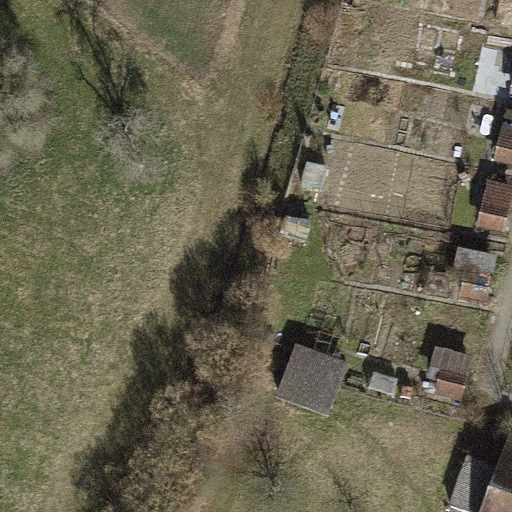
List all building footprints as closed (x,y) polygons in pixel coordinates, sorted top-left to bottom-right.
[(511,146),(502,144),(499,160),(511,162),(511,146)] [(511,210),(511,188),(491,184),(483,221),(509,226),(511,210)] [(502,261),(468,254),(461,288),(495,295),(502,261)] [(477,362),(444,355),(438,382),(471,389),(477,362)] [(295,356),(277,406),(328,424),(346,374),(295,356)] [(511,511),(511,482),(510,489),(478,476),(463,511),(511,511)]
